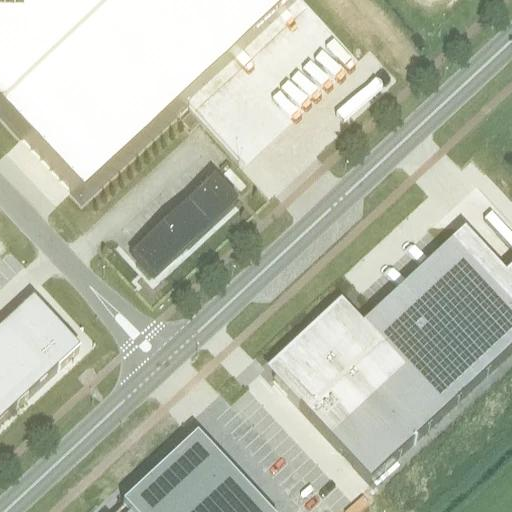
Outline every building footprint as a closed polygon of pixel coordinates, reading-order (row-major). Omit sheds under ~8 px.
[(0,0),(0,120),(80,207),(137,154),(194,101),(183,89),(236,40),(278,0),(0,0)] [(233,164),(228,169),(242,185),(248,179),(233,164)] [(212,183),(138,252),(156,272),(181,255),(234,206),(212,183)] [(288,370),(274,384),(369,486),(511,352),(511,271),(504,279),(462,234),(360,329),(338,306),(279,360),(288,370)] [(78,354),(32,304),(0,333),(0,372),(27,401),(78,354)] [(0,426),(27,401),(0,372),(0,426)] [(260,511),(195,441),(121,509),(124,511),(260,511)]
